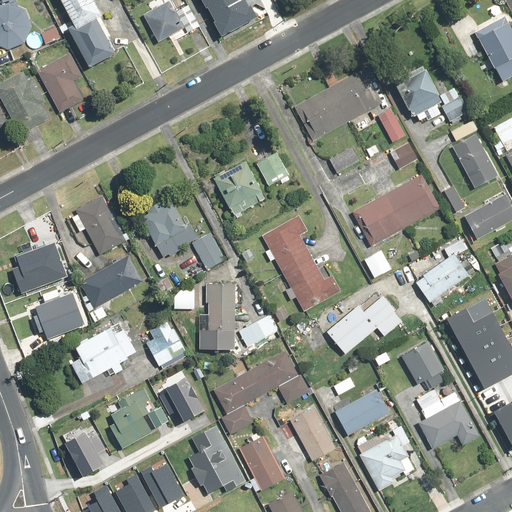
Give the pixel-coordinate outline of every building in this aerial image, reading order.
[(0,47),(7,51),(26,43),(32,27),(26,10),(21,9),(17,0),(16,0),(0,6),(0,47)] [(90,0),(58,0),(73,27),(67,31),(87,68),(118,52),(90,0)] [(152,10),(142,15),(157,43),(184,28),(186,32),(204,23),(192,1),(176,10),(170,0),(154,0),(148,3),(152,10)] [(200,0),(221,37),(258,16),(251,2),(248,4),(246,0),(200,0)] [(477,39),(465,46),(473,60),(477,57),(483,67),(489,63),(493,71),(495,70),(502,84),(511,78),(511,34),(503,18),(474,33),(477,39)] [(41,34),(45,44),(64,37),(60,27),(41,34)] [(70,53),(37,72),(60,114),(83,101),(74,84),(84,78),(70,53)] [(422,64),(391,80),(411,118),(415,115),(418,121),(425,118),(427,121),(442,113),(437,105),(442,102),(422,64)] [(313,141),(383,102),(365,68),(294,107),(313,141)] [(23,72),(0,84),(0,98),(14,125),(24,120),(29,129),(50,118),(43,104),(46,103),(32,78),(28,80),(23,72)] [(455,88),(440,96),(444,105),(440,107),(450,125),(462,119),(461,117),(469,113),(455,88)] [(391,109),(378,117),(393,143),(406,136),(391,109)] [(511,117),(493,128),(500,141),(493,145),(496,152),(504,148),(506,151),(511,147),(511,117)] [(477,130),(472,121),(451,132),(456,142),(477,130)] [(476,135),(452,148),(473,188),(498,175),(476,135)] [(419,159),(410,143),(390,154),(399,170),(419,159)] [(351,147),(329,160),(337,174),(359,161),(351,147)] [(277,153),(256,164),(268,187),(280,181),(281,184),(291,179),(277,153)] [(216,178),(212,180),(233,217),(265,199),(245,162),(228,172),(227,170),(215,176),(216,178)] [(370,246),(440,208),(422,174),(351,213),(370,246)] [(454,187),(444,192),(455,212),(465,207),(454,187)] [(486,206),(464,218),(476,240),(511,220),(511,202),(505,190),(483,201),(486,206)] [(77,215),(72,218),(79,233),(85,230),(99,256),(130,240),(106,193),(75,209),(77,215)] [(148,214),(140,218),(145,227),(141,229),(147,238),(150,237),(163,258),(197,238),(189,224),(185,227),(170,201),(161,207),(159,203),(146,211),(148,214)] [(300,216),(262,237),(269,249),(264,251),(270,262),(274,259),(290,288),(285,291),(290,301),(296,298),(304,311),(341,291),(332,275),(324,280),(300,235),(308,231),(300,216)] [(210,233),(191,243),(206,269),(225,259),(210,233)] [(13,266),(22,291),(71,274),(59,238),(15,253),(19,264),(13,266)] [(424,277),(415,283),(430,304),(475,271),(466,259),(460,263),(454,256),(466,247),(461,240),(444,250),(449,258),(422,275),(424,277)] [(250,248),(241,253),(248,264),(256,259),(250,248)] [(419,249),(408,257),(415,267),(426,260),(419,249)] [(381,251),(364,260),(374,279),(391,269),(381,251)] [(511,254),(495,265),(500,273),(496,275),(511,301),(511,254)] [(130,260),(128,256),(79,283),(93,309),(143,283),(136,271),(144,266),(139,256),(130,260)] [(201,312),(200,346),(236,347),(238,282),(208,281),(207,312),(201,312)] [(402,322),(377,292),(359,307),(358,305),(326,333),(345,354),(376,329),(383,337),(402,322)] [(45,329),(47,334),(82,322),(72,294),(37,306),(40,313),(34,315),(40,331),(45,329)] [(447,318),(482,387),(511,372),(511,350),(486,298),(447,318)] [(247,347),(276,331),(268,315),(239,331),(247,347)] [(171,330),(167,322),(150,332),(154,340),(146,344),(159,367),(161,366),(162,369),(188,354),(174,329),(171,330)] [(110,328),(74,347),(80,360),(70,365),(81,385),(112,368),(114,374),(124,369),(120,362),(136,354),(124,331),(114,336),(110,328)] [(406,375),(410,373),(416,385),(424,381),(429,390),(447,379),(427,342),(401,357),(404,363),(401,365),(406,375)] [(279,354),(213,390),(226,414),(219,418),(227,434),(253,421),(245,405),(277,389),(284,403),(310,390),(301,372),(298,374),(288,355),(281,359),(279,354)] [(186,375),(167,386),(186,418),(205,407),(186,375)] [(355,386),(350,377),(333,386),(338,395),(355,386)] [(115,423),(108,426),(121,449),(151,432),(143,418),(151,413),(145,403),(150,401),(142,388),(117,402),(121,408),(110,414),(115,423)] [(426,417),(417,423),(432,450),(456,436),(462,446),(479,436),(453,391),(440,399),(435,389),(416,400),(426,417)] [(387,414),(374,390),(334,412),(347,436),(387,414)] [(511,402),(495,412),(511,443),(511,402)] [(314,407),(289,421),(309,459),(334,445),(314,407)] [(362,453),(358,455),(378,490),(416,469),(404,446),(411,442),(398,420),(356,443),(362,453)] [(205,486),(210,494),(226,485),(229,491),(247,481),(214,426),(183,444),(191,457),(188,459),(194,468),(190,470),(201,489),(205,486)] [(65,439),(83,472),(104,461),(98,450),(106,446),(97,430),(90,434),(86,428),(65,439)] [(259,432),(250,437),(253,442),(238,449),(258,490),(283,479),(264,437),(262,438),(259,432)] [(371,511),(342,460),(318,474),(339,511),(371,511)] [(141,472),(160,508),(184,496),(168,463),(153,471),(151,467),(141,472)] [(117,492),(127,511),(150,511),(155,509),(136,476),(127,481),(129,485),(117,492)] [(88,506),(91,511),(120,511),(107,486),(92,494),(96,501),(88,506)] [(302,511),(292,492),(267,505),(270,511),(302,511)]
